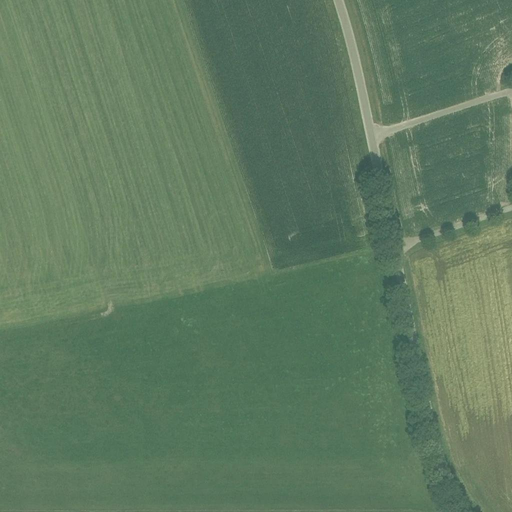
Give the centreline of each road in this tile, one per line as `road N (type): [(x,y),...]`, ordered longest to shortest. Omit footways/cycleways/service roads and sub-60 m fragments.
road 1 (unclassified): [(460,511),(433,455),(334,0)]
road 2 (track): [(368,138),(511,92)]
